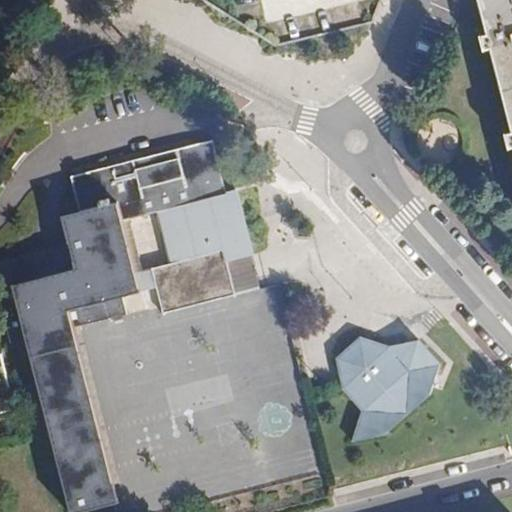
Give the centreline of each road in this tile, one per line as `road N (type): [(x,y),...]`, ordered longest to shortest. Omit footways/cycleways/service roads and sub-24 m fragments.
road 1 (residential): [(333,127),(141,35),(116,31),(85,34),(38,59),(0,121)]
road 2 (residential): [(364,166),(511,330)]
road 3 (residential): [(364,511),(511,474)]
road 4 (residential): [(415,0),(367,118)]
